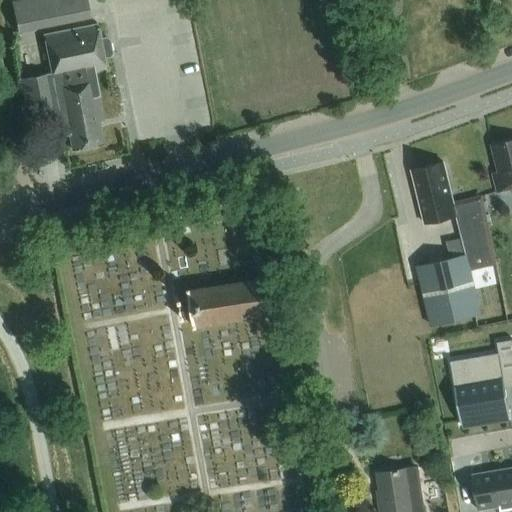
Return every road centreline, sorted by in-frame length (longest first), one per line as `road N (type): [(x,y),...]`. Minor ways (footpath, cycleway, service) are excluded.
road 1 (tertiary): [(0,219),(356,126)]
road 2 (unclassified): [(330,428),(310,277),(319,257),(372,206),(356,126)]
road 3 (tertiary): [(356,126),(511,71)]
road 4 (track): [(356,126),(367,105),(347,0)]
